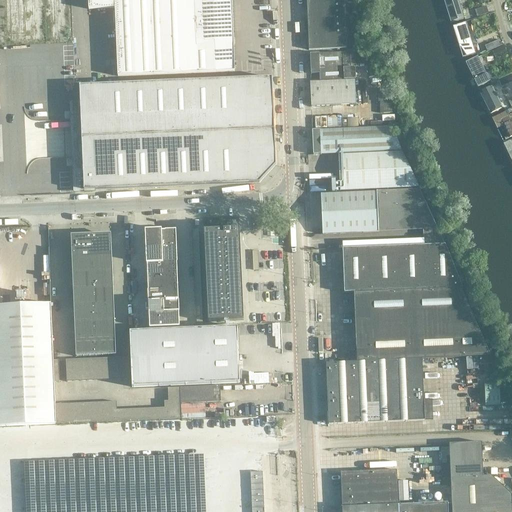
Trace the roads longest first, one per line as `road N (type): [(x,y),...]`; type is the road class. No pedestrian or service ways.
road 1 (unclassified): [(308,511),(295,198)]
road 2 (unclassified): [(0,210),(295,198)]
road 3 (unclassified): [(295,198),(287,0)]
